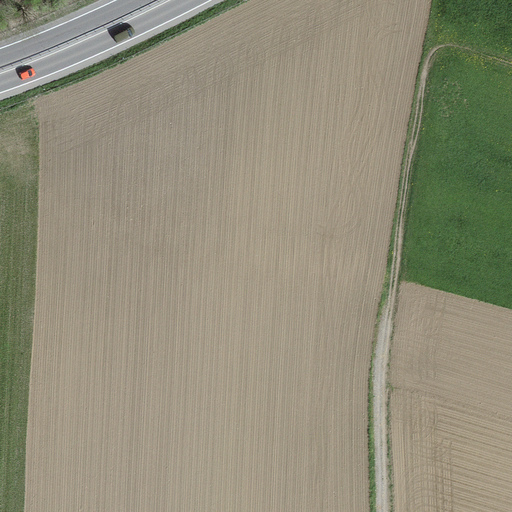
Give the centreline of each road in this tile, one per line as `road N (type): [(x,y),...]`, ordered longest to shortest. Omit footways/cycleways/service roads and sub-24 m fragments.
road 1 (trunk): [(0,89),(198,0)]
road 2 (trunk): [(149,0),(0,64)]
